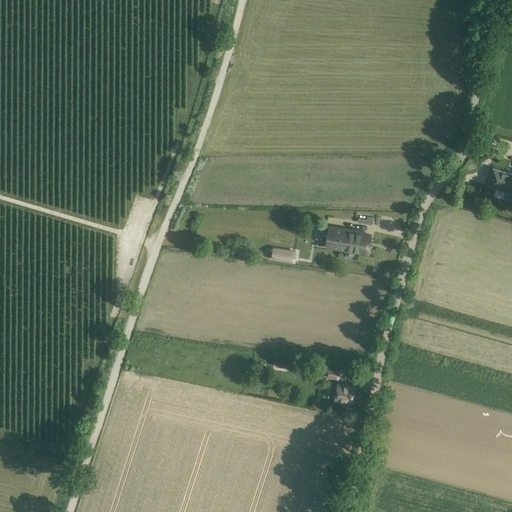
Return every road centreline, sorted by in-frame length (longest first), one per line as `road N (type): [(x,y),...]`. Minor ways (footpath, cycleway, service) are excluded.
road 1 (unclassified): [(345,511),(415,229),(470,139),(480,52),(503,0)]
road 2 (unclassified): [(69,511),(241,0)]
